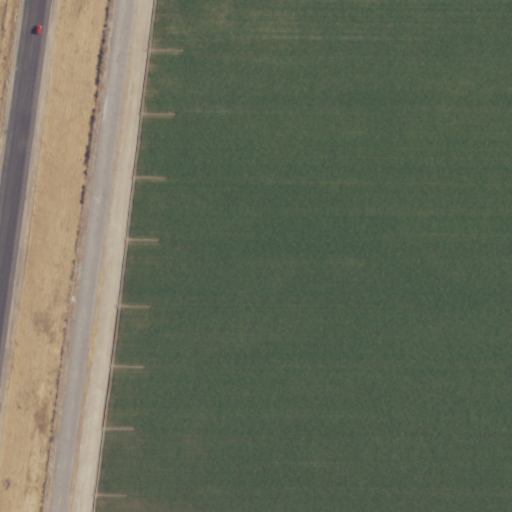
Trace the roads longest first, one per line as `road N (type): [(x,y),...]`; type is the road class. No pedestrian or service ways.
road 1 (residential): [(132,0),(60,511)]
road 2 (trunk): [(33,0),(0,246)]
